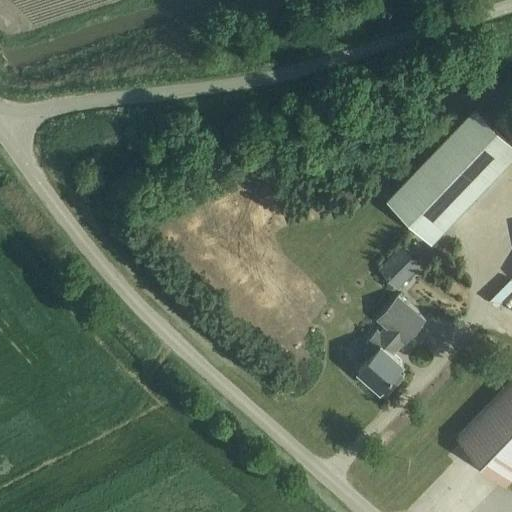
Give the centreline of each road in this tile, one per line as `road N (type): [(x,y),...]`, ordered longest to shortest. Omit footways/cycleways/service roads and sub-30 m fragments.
road 1 (unclassified): [(364,511),(155,325),(54,207),(0,125)]
road 2 (unclassified): [(0,122),(284,78),(511,5)]
